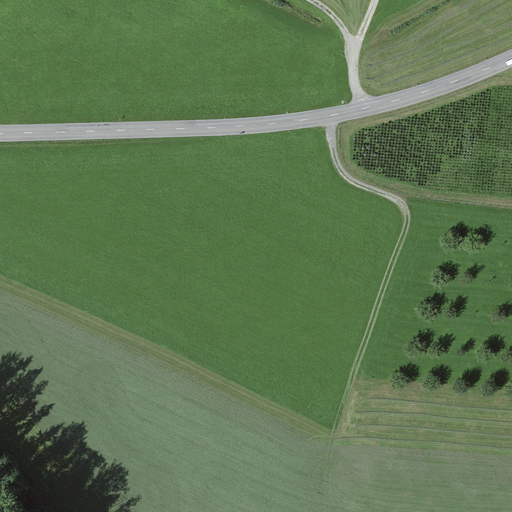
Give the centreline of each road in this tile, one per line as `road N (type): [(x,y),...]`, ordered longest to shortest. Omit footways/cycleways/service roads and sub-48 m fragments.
road 1 (secondary): [(511,57),(332,116),(0,133)]
road 2 (track): [(332,116),(338,165),(348,179),(403,203),(407,213),(318,477)]
